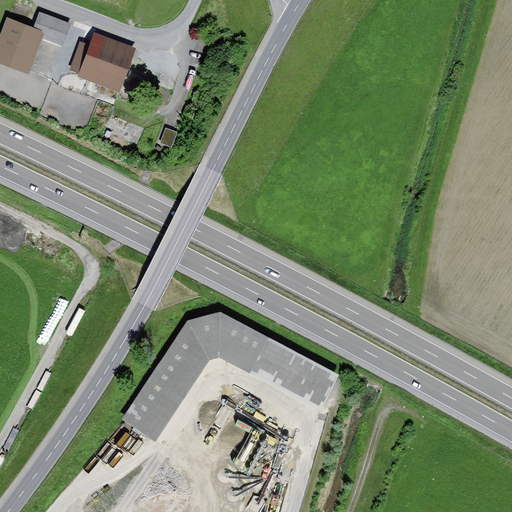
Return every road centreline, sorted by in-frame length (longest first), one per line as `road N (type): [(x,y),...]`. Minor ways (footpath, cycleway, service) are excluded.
road 1 (secondary): [(295,8),(118,351),(9,511)]
road 2 (motorway): [(0,166),(511,432)]
road 3 (motorway): [(511,397),(0,132)]
road 4 (track): [(0,446),(92,263),(57,233),(0,208)]
road 5 (unclassified): [(203,0),(170,31),(142,30),(61,0)]
